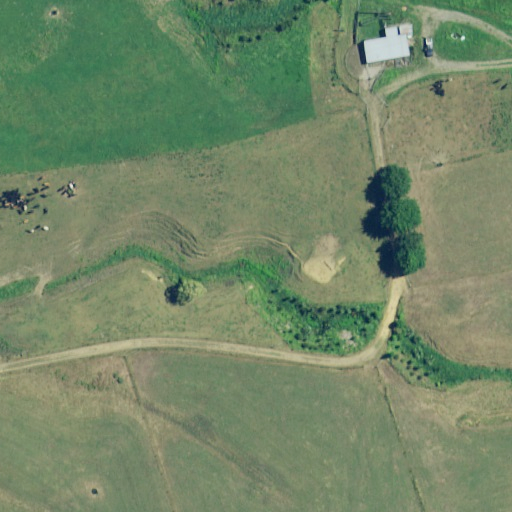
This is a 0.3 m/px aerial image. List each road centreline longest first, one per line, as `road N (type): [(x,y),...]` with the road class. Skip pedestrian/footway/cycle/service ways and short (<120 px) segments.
road 1 (track): [(0,366),(139,340),(314,362),(377,360),(396,263),(392,189),(374,113)]
road 2 (track): [(511,63),(447,69),(430,58),(426,20),(437,12),(470,19)]
